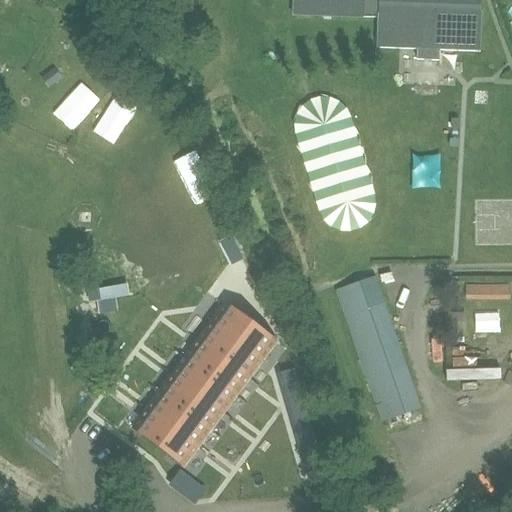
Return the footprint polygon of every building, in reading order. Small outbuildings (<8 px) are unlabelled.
[(292,0),(293,15),(362,18),(362,17),(367,17),(368,14),(377,14),(377,19),(376,49),(416,50),(416,60),(437,61),(438,51),(480,53),(481,12),(480,12),(480,0),(292,0)] [(126,96),(106,122),(117,131),(137,105),(126,96)] [(415,393),(374,277),(342,289),(383,404),(389,420),(420,409),(415,393)] [(131,427),(183,466),(276,343),(223,303),(131,427)] [(439,352),(450,352),(449,324),(437,325),(439,352)] [(484,361),(484,345),(459,346),(460,362),(484,361)] [(301,402),(290,405),(288,406),(308,474),(326,468),(297,369),(292,371),(301,402)] [(281,374),(290,405),(301,402),(292,371),(281,374)] [(181,470),(172,482),(196,500),(205,488),(181,470)]
